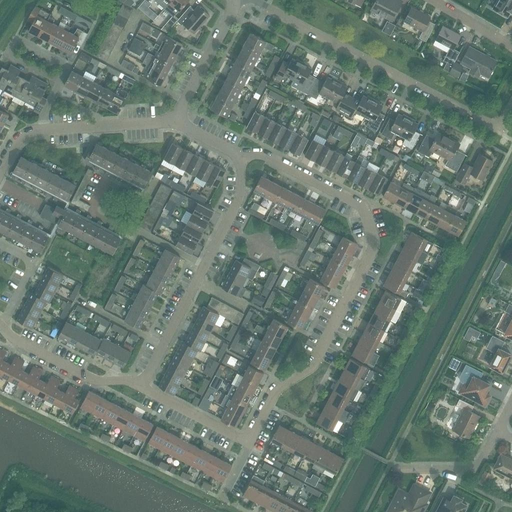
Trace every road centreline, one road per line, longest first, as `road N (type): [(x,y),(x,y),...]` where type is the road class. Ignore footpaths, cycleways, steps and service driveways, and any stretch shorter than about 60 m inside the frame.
road 1 (residential): [(250,443),(278,387),(314,366),(372,244),(352,202),(259,155),(241,156)]
road 2 (residential): [(511,107),(490,125),(259,3),(232,2)]
road 3 (residential): [(141,381),(234,209),(241,156)]
road 4 (residential): [(141,381),(82,375),(15,340),(3,323)]
road 5 (residential): [(38,131),(177,123)]
road 6 (residential): [(177,123),(232,2)]
road 7 (residential): [(250,443),(141,381)]
